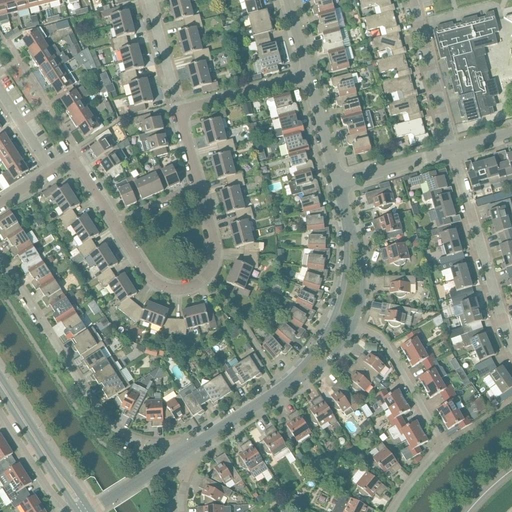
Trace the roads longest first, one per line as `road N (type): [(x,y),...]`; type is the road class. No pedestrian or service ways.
road 1 (residential): [(184,452),(128,432),(105,414),(0,255)]
road 2 (residential): [(390,511),(442,443),(385,344),(353,325)]
road 3 (residential): [(114,220),(155,281),(199,283),(215,247),(198,186)]
road 4 (residential): [(452,149),(511,347)]
road 5 (tertiary): [(90,511),(0,375)]
road 6 (residential): [(452,149),(414,0)]
road 7 (tertiary): [(0,390),(78,511)]
road 8 (residential): [(180,110),(306,76)]
